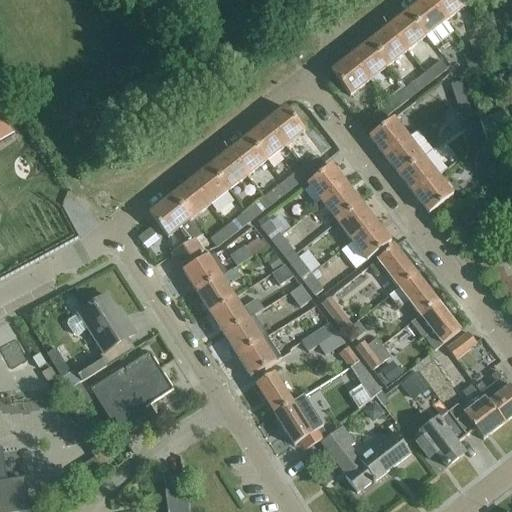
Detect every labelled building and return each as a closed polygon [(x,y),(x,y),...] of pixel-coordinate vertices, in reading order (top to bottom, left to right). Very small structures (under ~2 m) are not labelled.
[(425,0),(407,15),(426,38),(427,38),(434,48),(452,34),(445,24),(425,0)] [(425,0),(445,24),(464,9),(457,0),(425,0)] [(426,38),(407,15),(388,29),(407,53),(426,38)] [(388,29),(369,44),(388,68),(407,53),(388,29)] [(469,44),(476,64),(486,61),(479,41),(469,44)] [(369,44),(351,59),(369,83),(374,89),(383,81),(379,76),(388,68),(369,44)] [(369,83),(351,59),(331,74),(350,98),(369,83)] [(486,61),(476,64),(468,67),(471,76),(489,70),(486,61)] [(440,63),(425,75),(431,83),(446,71),(440,63)] [(431,83),(425,75),(409,88),(415,96),(431,83)] [(511,76),(501,81),(506,95),(511,92),(511,76)] [(457,106),(467,103),(460,84),(451,87),(457,106)] [(386,105),(393,113),(408,101),(402,93),(386,105)] [(473,122),(467,103),(457,106),(463,125),(473,122)] [(393,113),(386,105),(370,118),(377,126),(393,113)] [(285,109),(266,125),(285,149),(304,133),(285,109)] [(487,143),(511,135),(504,114),(480,123),(487,143)] [(0,144),(11,137),(0,119),(0,144)] [(384,159),(409,140),(394,121),(369,139),(384,159)] [(285,149),(266,125),(247,140),(266,164),(285,149)] [(473,152),(482,148),(476,130),(467,133),(473,152)] [(266,164),(247,140),(228,154),(247,178),(266,164)] [(409,140),(384,159),(399,178),(423,159),(409,140)] [(482,148),(473,152),(479,170),(489,167),(482,148)] [(423,159),(399,178),(413,196),(438,178),(446,172),(431,153),(423,159)] [(228,154),(209,169),(228,193),(247,178),(228,154)] [(301,170),(308,178),(323,166),(317,158),(301,170)] [(323,206),(346,187),(331,168),(307,186),(323,206)] [(209,169),(190,184),(209,208),(228,193),(209,169)] [(308,178),(301,170),(286,182),(292,190),(308,178)] [(453,197),(438,178),(413,196),(428,216),(453,197)] [(190,184),(171,199),(190,223),(209,208),(190,184)] [(279,187),(263,200),(270,208),(285,196),(279,187)] [(361,206),(346,187),(323,206),(337,224),(361,206)] [(190,223),(171,199),(149,216),(167,240),(179,232),(187,246),(171,256),(179,269),(203,255),(200,250),(208,245),(201,237),(190,223)] [(254,220),(270,208),(263,200),(247,212),(254,220)] [(361,206),(337,224),(352,243),(375,225),(361,206)] [(473,210),(463,218),(470,228),(481,221),(473,210)] [(241,217),(225,229),(231,237),(247,225),(241,217)] [(273,245),(281,238),(269,223),(261,229),(273,245)] [(390,244),(375,225),(352,243),(366,263),(390,244)] [(231,237),(225,229),(210,241),(216,249),(231,237)] [(281,238),(273,245),(285,260),(293,254),(281,238)] [(244,249),(229,258),(236,269),(265,251),(258,240),(244,249)] [(398,291),(416,277),(394,249),(377,263),(369,270),(377,279),(385,273),(398,291)] [(308,253),(299,261),(305,269),(311,276),(316,272),(320,269),(308,253)] [(196,294),(226,276),(214,256),(208,260),(207,258),(183,274),(196,294)] [(274,257),(266,263),(273,274),(282,268),(274,257)] [(302,282),(311,276),(305,269),(299,261),(290,267),(302,282)] [(283,269),(271,277),(278,288),(290,280),(283,269)] [(226,276),(196,294),(210,316),(235,300),(226,286),(231,283),(232,285),(239,280),(233,271),(226,276)] [(316,272),(311,276),(316,283),(321,279),(316,272)] [(311,276),(302,282),(314,298),(323,291),(316,283),(311,276)] [(416,277),(398,291),(399,291),(389,299),(398,311),(408,304),(420,318),(437,305),(416,277)] [(300,310),(311,302),(300,289),(290,297),(300,310)] [(133,336),(107,297),(68,323),(67,327),(73,336),(77,337),(88,330),(104,355),(133,336)] [(235,300),(210,316),(223,337),(248,321),(253,318),(263,312),(256,301),(241,310),(235,300)] [(330,300),(322,306),(333,320),(343,334),(351,327),(341,314),(330,300)] [(437,305),(420,318),(431,333),(423,339),(434,353),(459,333),(437,305)] [(253,318),(248,321),(223,337),(237,358),(267,339),(253,318)] [(301,344),(308,354),(318,348),(336,336),(328,327),(301,344)] [(455,362),(476,346),(467,335),(446,350),(455,362)] [(336,336),(318,348),(324,357),(343,345),(336,336)] [(14,367),(31,359),(20,337),(3,346),(14,367)] [(281,360),(267,339),(237,358),(251,380),(281,360)] [(364,361),(382,347),(376,340),(367,348),(364,344),(356,350),(364,361)] [(39,355),(50,377),(70,368),(60,345),(39,355)] [(382,347),(364,361),(373,372),(390,358),(382,347)] [(350,370),(358,364),(347,350),(339,356),(350,370)] [(135,415),(172,392),(149,355),(125,370),(125,371),(93,392),(122,437),(141,425),(135,415)] [(69,391),(106,368),(98,356),(62,380),(69,391)] [(358,364),(350,370),(360,385),(369,378),(358,364)] [(391,364),(379,373),(389,385),(400,376),(391,364)] [(429,389),(418,373),(400,387),(412,402),(429,389)] [(475,389),(484,400),(503,425),(511,418),(511,392),(497,373),(490,378),(495,384),(485,391),(481,385),(475,389)] [(274,418),(303,399),(293,405),(274,375),(255,387),(274,418)] [(369,378),(360,385),(371,401),(381,394),(369,378)] [(470,388),(461,395),(466,402),(475,395),(470,388)] [(303,399),(274,418),(294,448),(300,444),(306,454),(321,444),(328,439),(322,430),(303,399)] [(503,425),(484,400),(463,416),(456,407),(448,413),(466,438),(474,431),(482,441),(503,425)] [(374,405),(362,414),(372,425),(383,416),(374,405)] [(466,438),(448,413),(420,434),(425,440),(417,446),(428,461),(436,455),(446,469),(462,457),(454,446),(466,438)] [(374,483),(410,456),(394,435),(359,462),(350,449),(355,445),(342,429),(328,439),(321,444),(347,478),(345,479),(357,495),(374,483)] [(0,511),(29,511),(24,480),(7,483),(2,449),(0,449),(0,511)] [(94,459),(73,472),(80,484),(102,471),(96,462),(94,459)] [(188,511),(183,477),(163,480),(167,511),(188,511)]
